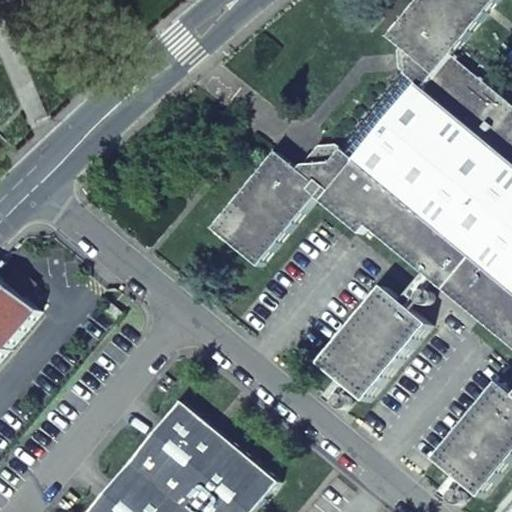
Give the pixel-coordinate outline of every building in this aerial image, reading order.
[(371,227),(511,344),(511,103),(455,57),(502,0),(424,0),(393,38),(404,48),(401,52),(403,69),(409,74),(346,150),(340,145),(322,147),(323,165),(307,166),(302,171),(281,153),(217,230),(264,268),(321,199),(364,236),(371,227)] [(10,284),(28,299),(39,288),(21,272),(10,284)] [(0,365),(44,313),(28,299),(10,284),(0,274),(0,365)] [(349,385),(372,403),(436,327),(390,288),(326,365),(349,385)] [(108,312),(119,321),(125,314),(115,305),(108,312)] [(464,479),(487,499),(511,469),(511,389),(505,384),(441,461),(464,479)] [(261,511),(285,483),(187,402),(95,511),(261,511)]
